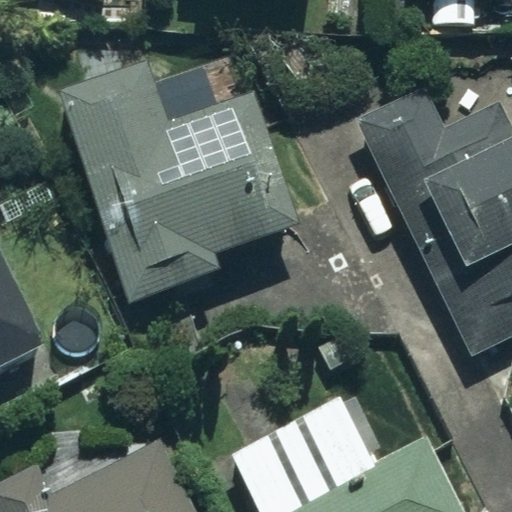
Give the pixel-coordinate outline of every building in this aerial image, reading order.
[(406,0),(406,12),(464,11),(464,0),(406,0)] [(132,79),(45,110),(119,317),(212,284),(207,271),(285,244),(237,111),(154,141),(132,79)] [(511,133),(511,135),(505,101),(443,135),(421,95),(352,132),(474,359),(511,338),(511,133)] [(0,376),(33,360),(0,296),(0,376)] [(433,410),(388,341),(335,376),(380,445),(433,410)] [(228,455),(250,511),(443,511),(421,456),(357,481),(330,414),(228,455)] [(186,511),(155,448),(24,511),(186,511)]
